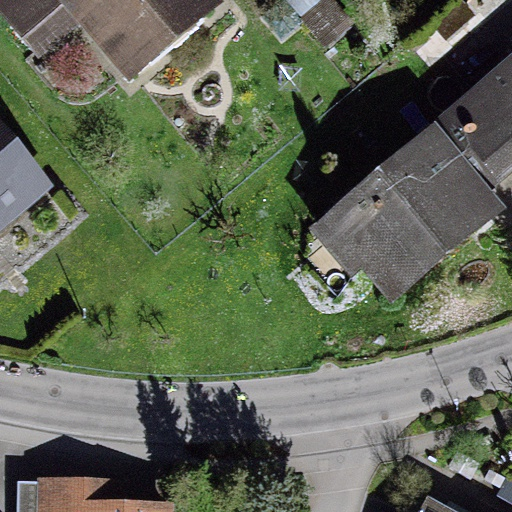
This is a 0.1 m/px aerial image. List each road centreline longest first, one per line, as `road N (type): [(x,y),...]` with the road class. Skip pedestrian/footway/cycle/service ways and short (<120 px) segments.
road 1 (tertiary): [(0,389),(129,407),(333,399)]
road 2 (tertiary): [(333,399),(511,357)]
